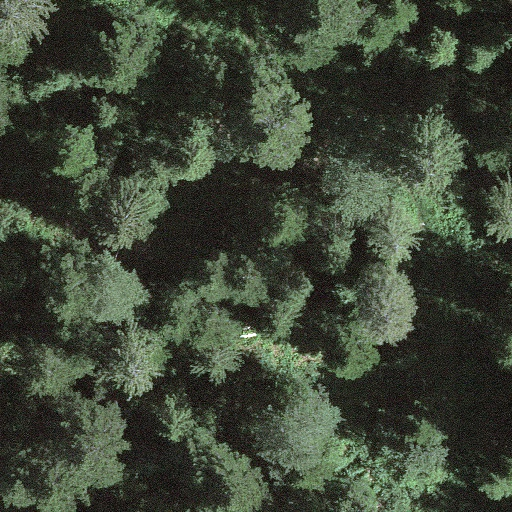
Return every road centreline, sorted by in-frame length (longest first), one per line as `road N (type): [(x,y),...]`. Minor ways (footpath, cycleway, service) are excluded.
road 1 (track): [(264,0),(348,81),(442,233),(492,511)]
road 2 (track): [(0,58),(55,24),(178,0)]
